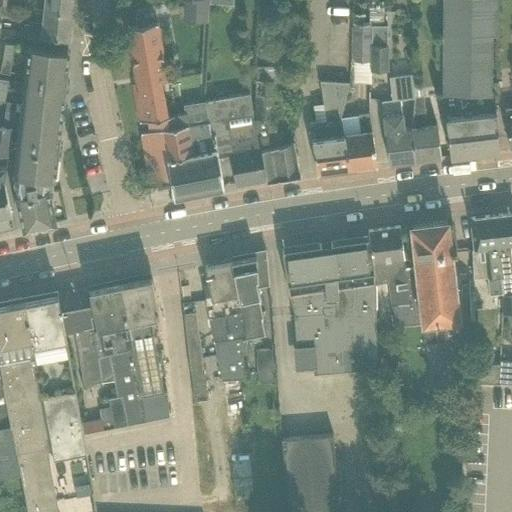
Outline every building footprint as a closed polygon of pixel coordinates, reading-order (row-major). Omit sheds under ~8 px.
[(72,13),(73,0),(45,0),(45,9),(72,13)] [(187,0),(186,19),(204,20),(204,3),(204,0),(187,0)] [(204,0),(204,3),(209,3),(209,11),(233,12),(233,0),(204,0)] [(490,33),(496,33),(496,0),(443,0),(443,91),(444,104),(450,155),(498,150),(491,85),(490,33)] [(69,38),(72,13),(45,9),(43,23),(29,21),(28,32),(42,34),(42,35),(69,38)] [(370,24),(383,25),(384,12),(369,11),(369,21),(363,21),(363,23),(352,23),(351,61),(370,61),(370,24)] [(146,25),(127,29),(131,50),(136,84),(133,84),(139,122),(143,121),(148,120),(149,125),(150,131),(141,133),(150,185),(151,187),(157,186),(158,187),(170,185),(171,196),(169,196),(170,198),(170,199),(224,188),(221,171),(213,134),(210,135),(205,109),(166,116),(160,81),(166,79),(157,24),(146,25)] [(387,71),(387,26),(383,26),(383,25),(370,24),(370,61),(370,71),(387,71)] [(5,43),(0,70),(0,72),(9,74),(14,45),(5,43)] [(54,174),(63,92),(68,50),(28,46),(14,174),(15,174),(14,181),(17,195),(16,195),(23,229),(55,222),(47,188),(48,179),(54,179),(54,174)] [(411,128),(403,129),(400,98),(414,97),(414,95),(415,82),(415,73),(389,76),(391,99),(381,100),(389,163),(415,160),(411,128)] [(0,78),(0,100),(4,102),(8,80),(0,78)] [(255,119),(255,122),(259,148),(261,148),(266,180),(300,175),(296,159),(293,143),(278,145),(275,128),(273,120),(274,79),(256,79),(255,119)] [(348,168),(341,117),(341,115),(350,82),(321,81),(326,120),(310,122),(316,172),(348,168)] [(415,82),(414,95),(423,94),(422,81),(415,82)] [(222,97),(203,100),(205,109),(210,135),(213,134),(221,171),(232,169),(236,185),(266,180),(261,148),(259,148),(255,122),(254,115),(253,115),(249,92),(222,97)] [(441,156),(436,122),(427,123),(424,94),(423,94),(414,95),(414,97),(411,127),(411,128),(415,160),(441,156)] [(370,113),(359,115),(341,117),(348,168),(376,164),(370,113)] [(0,126),(0,155),(8,157),(12,129),(0,126)] [(0,215),(11,213),(4,181),(6,165),(0,166),(0,215)] [(511,244),(511,212),(493,215),(502,293),(503,293),(502,310),(511,308),(511,260),(510,244),(511,244)] [(502,293),(493,215),(470,217),(473,237),(474,249),(484,247),(489,294),(502,293)] [(446,220),(411,224),(413,242),(415,251),(414,251),(414,256),(422,322),(435,321),(437,342),(449,340),(472,338),(469,275),(454,277),(451,251),(456,250),(454,240),(453,225),(447,226),(446,220)] [(422,322),(414,256),(404,257),(399,226),(369,230),(370,237),(373,262),(374,262),(374,284),(375,284),(389,282),(394,328),(422,325),(422,322)] [(327,277),(322,277),(324,291),(329,371),(376,368),(376,342),(376,331),(375,284),(374,284),(374,262),(373,262),(370,237),(369,237),(365,237),(334,242),(330,242),(331,248),(323,249),(327,277)] [(323,249),(322,244),(282,250),(287,283),(295,315),(294,315),(297,365),(312,364),(314,373),(329,371),(324,291),(322,277),(327,277),(323,249)] [(261,299),(259,289),(263,288),(256,255),(230,260),(237,294),(238,293),(243,320),(245,339),(264,334),(260,317),(262,316),(259,300),(261,299)] [(245,339),(243,320),(239,299),(238,293),(237,294),(230,260),(204,265),(211,297),(205,299),(209,318),(223,380),(245,378),(243,352),(245,352),(246,352),(245,339)] [(159,315),(155,296),(151,276),(148,277),(149,278),(120,284),(128,322),(145,420),(169,415),(167,391),(163,391),(150,317),(159,315)] [(145,420),(128,322),(120,284),(91,290),(91,289),(88,289),(100,354),(110,352),(112,366),(118,395),(121,395),(127,424),(145,420)] [(112,366),(110,352),(100,354),(88,289),(86,288),(58,294),(64,327),(65,331),(74,329),(84,384),(103,381),(101,368),(112,366)] [(86,449),(65,331),(64,327),(58,294),(25,301),(35,349),(49,434),(55,432),(59,454),(86,449)] [(49,434),(35,349),(25,301),(0,305),(0,363),(1,363),(4,375),(21,472),(20,472),(28,511),(96,511),(86,449),(59,454),(55,432),(49,434)] [(204,369),(196,312),(184,313),(190,371),(194,400),(207,399),(204,369)] [(436,342),(426,343),(430,380),(453,378),(449,340),(437,342),(436,342)] [(256,349),(258,382),(275,381),(273,348),(256,349)] [(511,383),(511,360),(500,359),(498,382),(511,383)] [(21,472),(4,375),(1,363),(0,363),(0,476),(20,472),(21,472)] [(127,424),(121,395),(118,395),(108,397),(114,427),(127,424)] [(339,511),(333,433),(281,438),(287,511),(339,511)]
